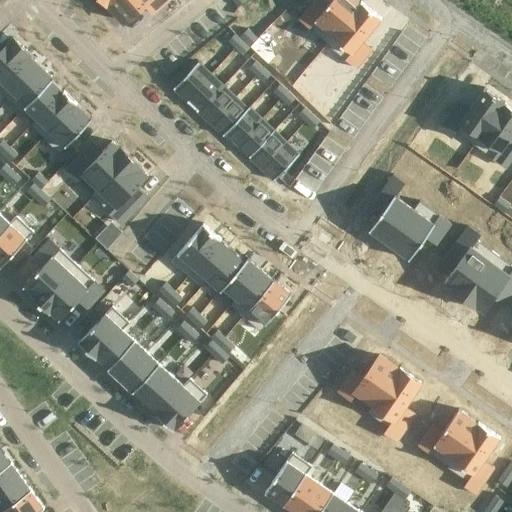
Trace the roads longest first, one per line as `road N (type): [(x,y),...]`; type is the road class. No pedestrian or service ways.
road 1 (residential): [(296,238),(195,157),(37,0)]
road 2 (residential): [(450,20),(296,238)]
road 3 (residential): [(198,480),(159,456),(0,312)]
road 4 (residential): [(198,480),(361,280)]
road 5 (residential): [(511,383),(361,280)]
road 6 (residential): [(0,393),(79,511)]
